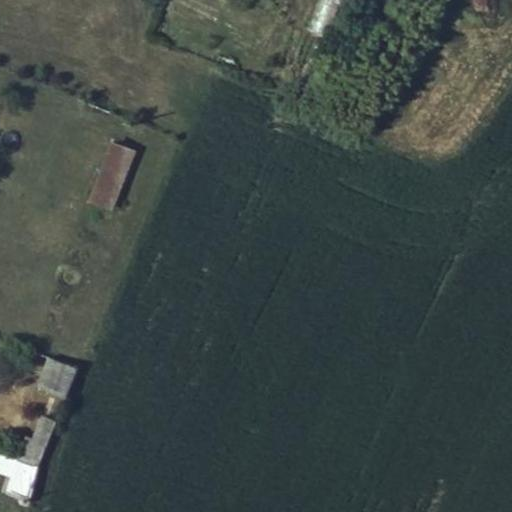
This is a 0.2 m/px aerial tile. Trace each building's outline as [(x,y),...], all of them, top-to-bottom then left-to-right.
[(134,151),(113,143),(91,199),(112,207),(134,151)] [(39,385),(67,396),(79,368),(50,357),(39,385)] [(39,426),(52,432),(56,421),(44,416),(39,426)] [(34,440),(47,445),(52,432),(39,426),(34,440)] [(19,459),(39,465),(47,445),(34,440),(29,438),(28,437),(19,459)] [(31,497),(39,465),(19,459),(7,490),(31,497)]
